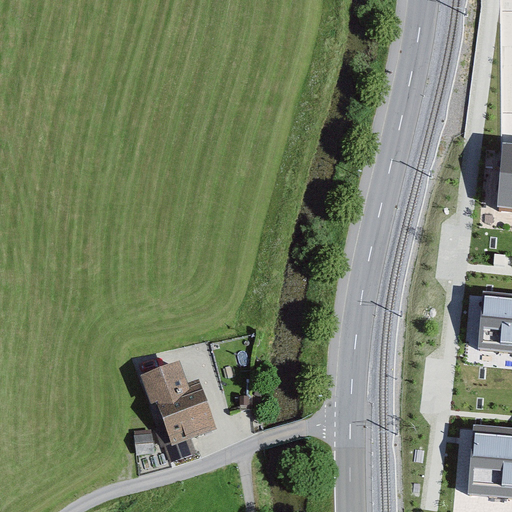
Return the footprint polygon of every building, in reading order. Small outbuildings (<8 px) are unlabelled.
[(511,152),(507,152),(502,211),(511,211),(511,152)] [(511,295),(483,292),(476,352),(511,355),(511,295)] [(175,371),(137,386),(163,454),(201,440),(175,371)] [(511,429),(474,426),(467,496),(511,499),(511,429)] [(134,438),(136,457),(155,456),(153,436),(134,438)]
